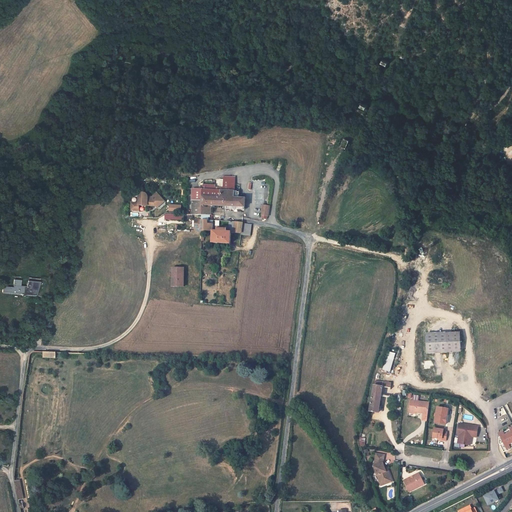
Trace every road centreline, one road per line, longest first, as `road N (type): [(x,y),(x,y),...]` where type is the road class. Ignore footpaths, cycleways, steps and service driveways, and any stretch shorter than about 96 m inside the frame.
road 1 (unclassified): [(276,511),(310,236)]
road 2 (unclassified): [(24,355),(37,346),(98,346),(131,327),(146,295),(149,223)]
road 3 (residential): [(18,511),(11,473),(24,355)]
